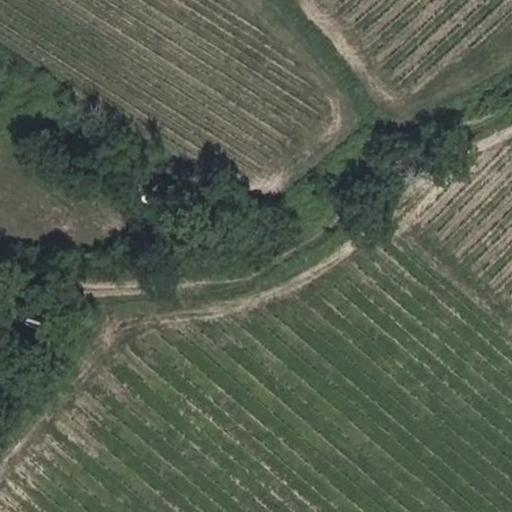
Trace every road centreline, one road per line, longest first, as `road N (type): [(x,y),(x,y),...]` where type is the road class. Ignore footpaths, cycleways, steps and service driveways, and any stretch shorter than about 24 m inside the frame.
road 1 (track): [(122,287),(212,314),(317,276),(511,139)]
road 2 (track): [(511,101),(411,150),(306,242),(246,275),(197,278)]
